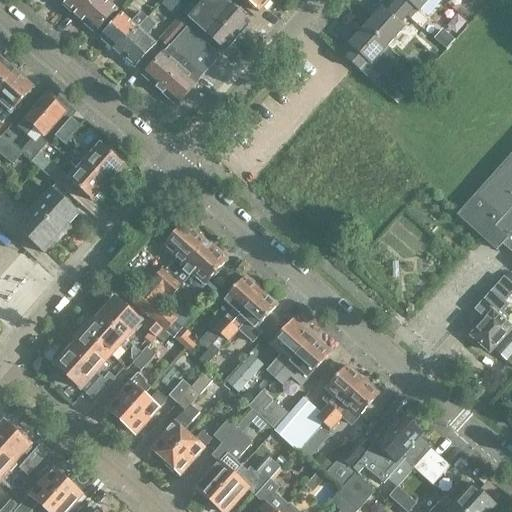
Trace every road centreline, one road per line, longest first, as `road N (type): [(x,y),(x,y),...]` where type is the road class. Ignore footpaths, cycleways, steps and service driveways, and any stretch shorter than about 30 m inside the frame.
road 1 (residential): [(511,465),(171,163)]
road 2 (residential): [(0,357),(171,163)]
road 3 (residential): [(171,163),(0,10)]
road 4 (residential): [(322,0),(171,163)]
road 5 (residential): [(150,511),(0,378)]
